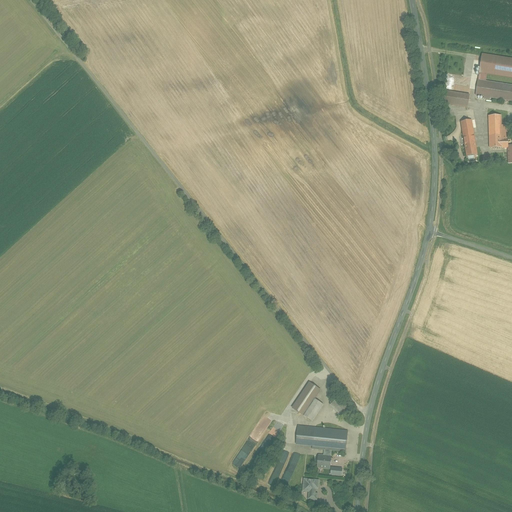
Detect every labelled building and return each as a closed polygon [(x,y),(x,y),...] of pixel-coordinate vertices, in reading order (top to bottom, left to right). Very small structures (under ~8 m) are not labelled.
[(479,74),(487,75),(511,78),(511,58),(482,54),(482,56),(479,74)] [(479,74),(478,81),(486,82),(487,75),(479,74)] [(511,85),(486,82),(478,81),(476,97),(511,102),(511,85)] [(467,109),(469,95),(445,92),(443,105),(447,106),(467,109)] [(489,150),(507,149),(508,165),(511,164),(511,145),(508,146),(508,126),(502,126),(501,116),(488,116),(489,150)] [(478,156),(472,121),(461,123),(467,158),(478,156)] [(322,390),(310,382),(292,408),(313,422),(325,405),(316,399),(322,390)] [(333,404),(330,407),(339,419),(349,411),(340,399),(333,404)] [(346,452),(348,430),(298,426),(296,447),(323,450),(323,455),(318,455),(317,468),(330,470),(332,450),(346,452)] [(271,476),(279,479),(290,453),(283,449),(271,476)] [(343,468),(331,467),(331,475),(342,476),(343,468)] [(318,499),(319,480),(303,479),(302,491),(309,492),(309,499),(318,499)]
